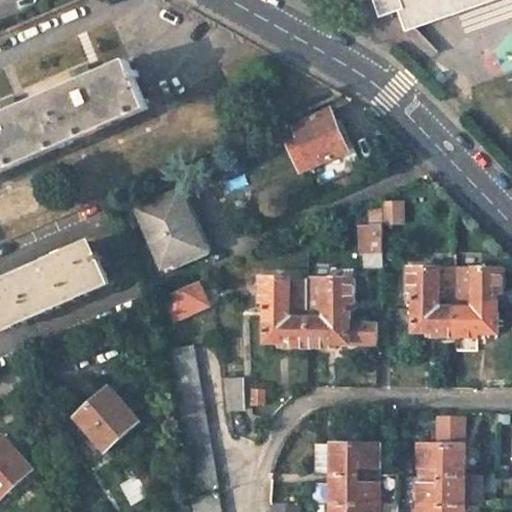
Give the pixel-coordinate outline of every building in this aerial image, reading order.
[(374,0),(379,15),(400,8),(401,12),(410,22),(427,16),(428,21),(465,8),(463,0),(462,0),(374,0)] [(0,172),(147,110),(128,63),(106,72),(101,61),(83,69),(87,80),(18,110),(13,99),(0,104),(0,172)] [(339,122),(335,112),(304,123),(308,136),(312,146),(301,149),(308,170),(311,169),(312,174),(321,171),(326,183),(356,172),(349,150),(355,148),(345,119),(339,122)] [(296,113),(234,140),(239,153),(301,126),(296,113)] [(308,136),(298,139),(301,149),(312,146),(308,136)] [(349,150),(356,172),(363,170),(355,148),(349,150)] [(182,192),(140,211),(166,269),(207,251),(182,192)] [(363,250),(388,249),(387,220),(362,222),(363,250)] [(0,332),(111,284),(92,243),(0,283),(0,332)] [(414,308),(438,308),(438,267),(411,267),(410,289),(414,289),(414,308)] [(457,267),(438,267),(438,308),(456,309),(457,267)] [(476,268),(457,267),(456,309),(476,309),(476,268)] [(476,309),(500,309),(500,290),(503,290),(503,280),(503,268),(476,268),(476,309)] [(288,317),(288,278),(259,278),(258,305),(263,305),(263,317),(288,317)] [(306,278),(288,278),(288,317),(306,317),(306,278)] [(326,279),(306,278),(306,317),(325,318),(326,279)] [(353,301),(353,279),(326,279),(325,318),(348,318),(348,301),(353,301)] [(206,301),(197,280),(164,295),(173,316),(206,301)] [(456,309),(438,308),(414,308),(413,330),(434,330),(434,334),(455,335),(456,309)] [(456,309),(455,335),(478,335),(478,331),(500,331),(500,309),(476,309),(456,309)] [(305,345),(306,317),(288,317),(263,317),(263,341),(284,341),(285,345),(305,345)] [(348,342),(348,318),(325,318),(306,317),(305,345),(325,345),(325,341),(348,342)] [(348,318),(348,342),(376,341),(376,318),(348,318)] [(169,347),(189,464),(194,490),(220,485),(214,451),(196,343),(169,347)] [(246,379),(223,379),(228,411),(247,410),(246,379)] [(107,451),(142,422),(111,386),(79,414),(95,432),(92,434),(107,451)] [(264,405),(264,390),(253,390),(253,405),(264,405)] [(439,444),(466,444),(466,416),(439,417),(439,444)] [(0,503),(36,470),(3,435),(0,437),(0,503)] [(333,471),(333,443),(314,443),(314,471),(333,471)] [(378,472),(378,444),(333,443),(333,471),(378,472)] [(420,444),(420,464),(441,464),(441,473),(466,473),(466,460),(466,444),(439,444),(420,444)] [(441,473),(441,464),(420,464),(419,472),(441,473)] [(150,491),(160,484),(149,465),(138,472),(150,491)] [(378,472),(333,471),(333,503),(377,504),(378,472)] [(441,482),(441,473),(419,472),(419,482),(441,482)] [(467,505),(466,473),(441,473),(441,482),(419,482),(419,504),(467,505)] [(223,511),(219,491),(192,495),(195,511),(223,511)] [(377,511),(377,504),(333,503),(332,511),(377,511)]
